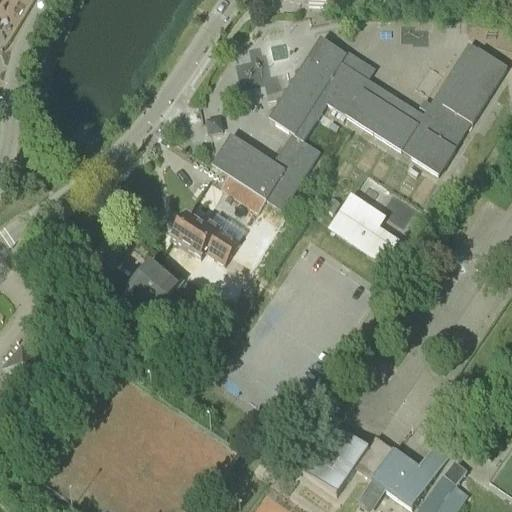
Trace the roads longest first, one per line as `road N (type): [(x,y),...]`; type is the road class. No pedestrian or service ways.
road 1 (tertiary): [(0,244),(110,165),(162,108),(231,0)]
road 2 (tertiary): [(46,0),(15,80),(14,147),(0,191)]
road 3 (unclassified): [(511,7),(321,0)]
